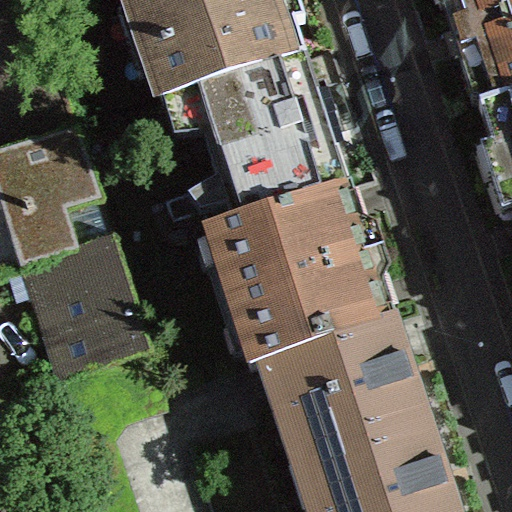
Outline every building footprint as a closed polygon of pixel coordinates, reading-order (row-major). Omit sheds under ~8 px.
[(0,0),(0,29),(32,19),(25,0),(0,0)] [(120,0),(158,112),(186,103),(300,66),(301,66),(299,64),(288,34),(292,33),(284,7),(281,0),(120,0)] [(511,0),(436,0),(445,25),(475,119),(476,119),(511,106),(511,0)] [(186,103),(229,234),(343,196),(332,161),(339,158),(335,144),(322,104),(313,106),(300,66),(186,103)] [(511,106),(476,119),(489,159),(511,227),(511,106)] [(64,384),(144,358),(107,246),(69,257),(58,221),(95,210),(72,140),(0,162),(0,282),(30,274),(64,384)] [(254,374),(387,330),(373,288),(376,287),(381,279),(374,258),(368,241),(360,237),(356,238),(343,196),(202,243),(245,377),(254,374)] [(387,330),(254,374),(260,390),(265,404),(279,399),(303,471),(421,432),(404,379),(393,348),(387,330)] [(64,511),(127,511),(106,448),(120,429),(163,415),(144,358),(64,384),(27,396),(64,511)] [(421,432),(303,471),(315,511),(447,511),(437,479),(421,432)]
